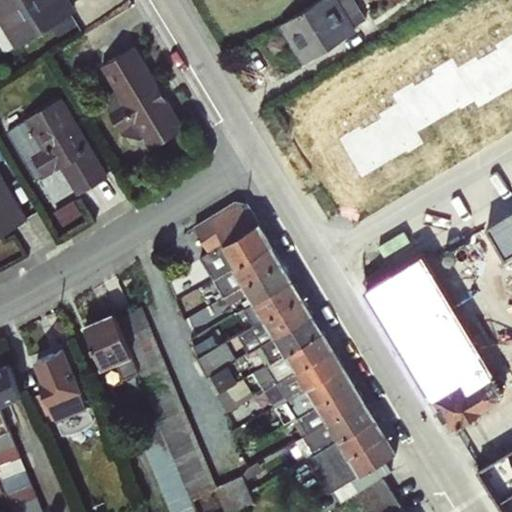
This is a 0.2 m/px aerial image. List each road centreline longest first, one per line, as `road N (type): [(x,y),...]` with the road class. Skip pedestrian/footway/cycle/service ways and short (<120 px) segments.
road 1 (residential): [(472,511),(314,253)]
road 2 (residential): [(254,155),(0,297)]
road 3 (residential): [(314,253),(511,140)]
road 4 (residential): [(254,155),(160,0)]
